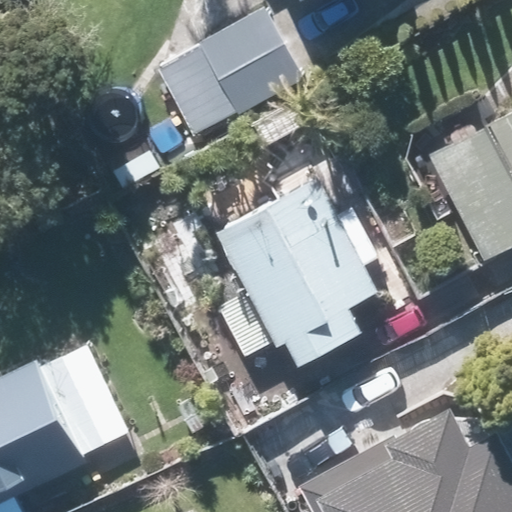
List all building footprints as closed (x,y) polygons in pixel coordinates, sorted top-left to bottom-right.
[(272,2),(164,63),(202,130),(310,69),(272,2)] [(495,249),(511,240),(511,109),(442,146),(495,249)] [(333,172),(236,219),(292,333),(303,327),(315,350),(376,320),(365,297),(389,286),(333,172)] [(0,376),(0,498),(98,457),(54,353),(0,376)] [(464,388),(309,473),(330,511),(511,511),(511,423),(505,411),(483,423),(464,388)]
